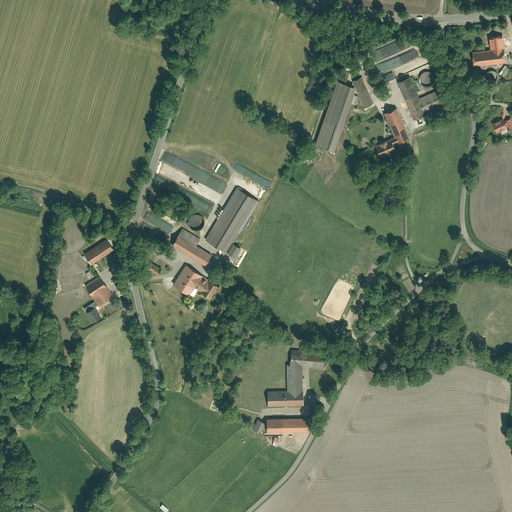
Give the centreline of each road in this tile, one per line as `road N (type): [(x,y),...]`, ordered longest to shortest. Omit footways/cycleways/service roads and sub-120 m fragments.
road 1 (tertiary): [(96,511),(154,406),(154,369),(127,248),(205,0)]
road 2 (unclassified): [(249,511),(300,458),(356,352),(444,271)]
road 3 (unclassified): [(462,223),(473,113),(440,23)]
road 4 (unknown): [(411,127),(405,234),(419,291)]
road 5 (tertiary): [(304,0),(440,19)]
